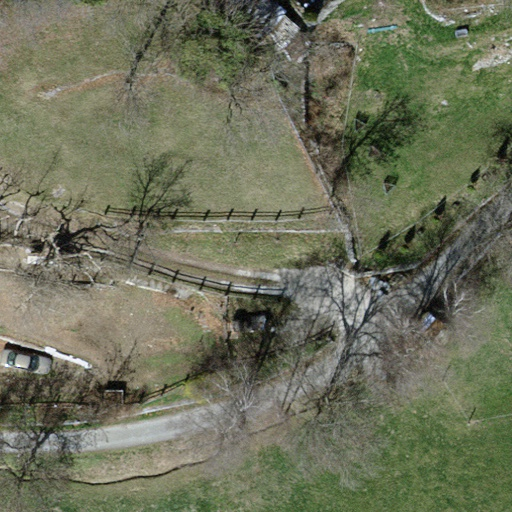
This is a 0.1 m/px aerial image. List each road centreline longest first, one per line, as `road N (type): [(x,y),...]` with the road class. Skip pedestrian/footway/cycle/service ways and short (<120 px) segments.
road 1 (track): [(511,198),(300,379),(144,428),(0,440)]
road 2 (track): [(395,294),(178,266),(0,213)]
